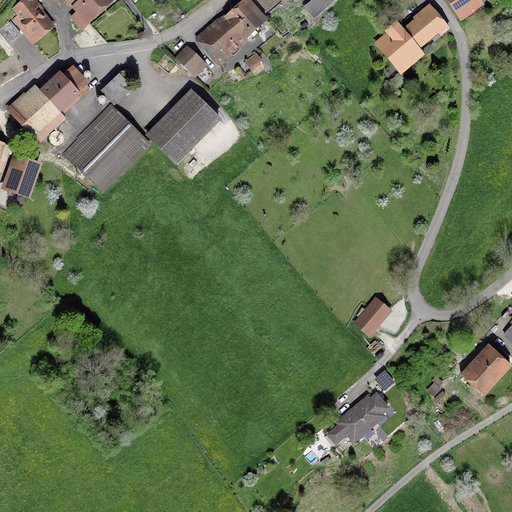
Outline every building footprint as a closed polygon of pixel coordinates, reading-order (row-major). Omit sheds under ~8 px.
[(19,21),(33,39),(50,26),(30,0),(23,0),(13,8),(18,15),(13,20),(16,24),(19,21)] [(74,6),(79,12),(86,20),(94,13),(96,15),(102,10),(100,8),(109,0),(79,0),(75,5),(74,6)] [(256,0),(265,10),(275,0),(256,0)] [(446,0),(461,21),(475,12),(470,4),(475,0),(446,0)] [(248,1),(228,18),(231,21),(224,27),(219,20),(196,39),(208,52),(256,10),(248,1)] [(393,20),(399,15),(391,6),(385,11),(393,20)] [(257,10),(256,10),(208,52),(219,65),(239,48),(237,46),(266,21),(257,10)] [(445,24),(433,10),(404,34),(396,25),(376,43),(395,66),(445,24)] [(87,21),(86,20),(79,12),(73,17),(80,26),(87,21)] [(0,33),(8,44),(20,34),(11,22),(0,30),(0,33)] [(175,58),(194,77),(206,65),(187,46),(175,58)] [(255,75),(262,69),(259,65),(257,67),(254,62),(259,58),(256,54),(245,62),(255,75)] [(80,65),(75,69),(80,74),(84,70),(80,65)] [(78,97),(79,96),(77,94),(87,85),(72,68),(62,77),(61,76),(31,104),(25,97),(9,112),(38,144),(64,119),(56,111),(75,94),(78,97)] [(101,107),(109,100),(114,105),(132,88),(120,75),(95,99),(101,107)] [(192,92),(148,136),(175,163),(219,119),(192,92)] [(65,155),(102,191),(148,145),(112,108),(65,155)] [(50,136),(50,138),(51,141),(53,143),(55,144),(58,144),(61,143),(63,141),(64,139),(64,136),(62,134),(60,132),(58,131),(55,131),(53,132),(52,134),(50,136)] [(36,164),(20,159),(9,189),(25,195),(36,164)] [(377,301),(357,324),(369,334),(388,311),(377,301)] [(490,348),(463,376),(482,394),(509,365),(490,348)] [(388,408),(376,394),(369,400),(367,398),(338,423),(340,425),(328,435),(336,444),(339,441),(345,448),(383,417),(381,414),(388,408)]
